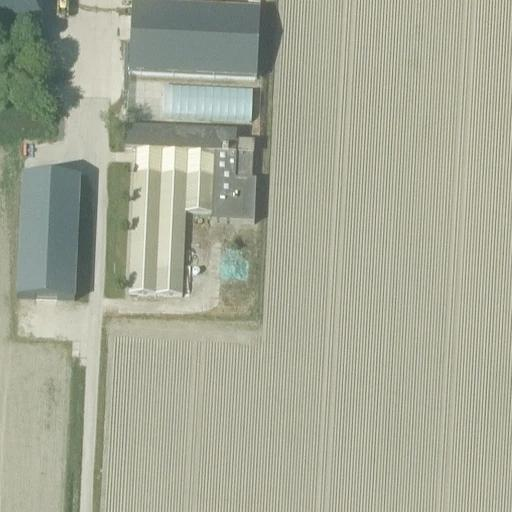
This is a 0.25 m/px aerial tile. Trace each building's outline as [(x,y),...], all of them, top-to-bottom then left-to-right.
[(0,0),(0,28),(41,28),(40,0),(0,0)] [(131,0),(128,76),(255,82),(258,14),(157,9),(157,0),(131,0)] [(251,92),(163,88),(161,121),(250,125),(251,92)] [(251,183),(252,146),(234,145),(234,136),(124,132),(124,152),(135,152),(128,297),(180,299),(184,215),(209,216),(212,157),(213,157),(211,225),(253,227),(255,183),(251,183)] [(21,180),(15,302),(19,302),(73,304),(79,183),(59,182),(21,180)]
